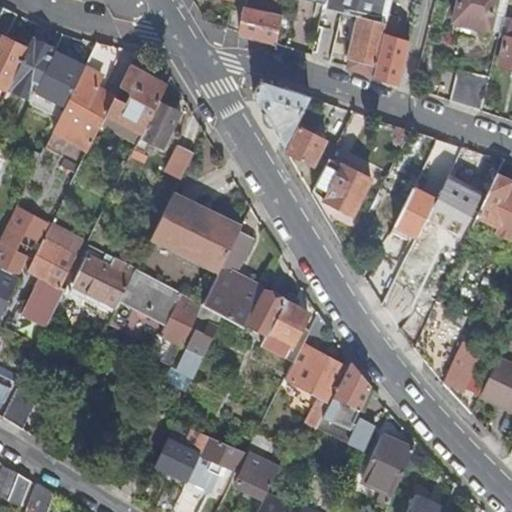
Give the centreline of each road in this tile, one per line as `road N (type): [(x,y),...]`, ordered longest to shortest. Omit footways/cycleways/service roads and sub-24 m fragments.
road 1 (tertiary): [(176,39),(390,369),(511,502)]
road 2 (residential): [(176,39),(511,145)]
road 3 (residential): [(30,0),(176,39)]
road 4 (unclassified): [(0,435),(126,511)]
